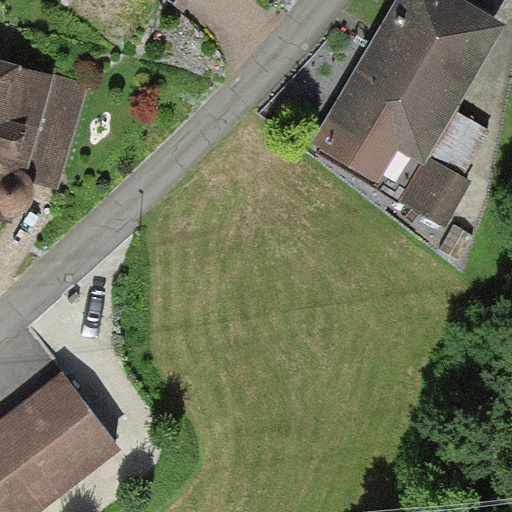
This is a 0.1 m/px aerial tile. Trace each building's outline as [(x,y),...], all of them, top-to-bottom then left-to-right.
[(456,0),(399,0),(312,150),(402,206),(404,203),(430,160),(458,114),(508,31),(456,0)] [(0,223),(13,227),(15,219),(25,216),(33,211),(37,203),(37,193),(33,186),(59,193),(89,87),(0,61),(0,223)] [(458,114),(430,160),(461,177),(489,133),(458,114)] [(461,177),(430,160),(404,203),(447,229),(473,184),(461,177)] [(456,225),(442,248),(460,258),(473,235),(456,225)] [(0,428),(0,511),(38,511),(114,454),(59,383),(0,428)]
